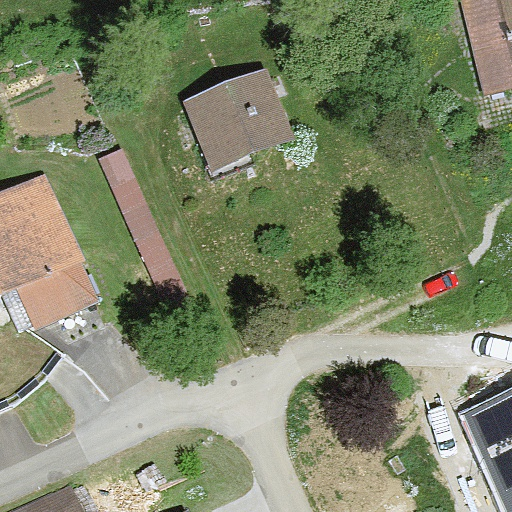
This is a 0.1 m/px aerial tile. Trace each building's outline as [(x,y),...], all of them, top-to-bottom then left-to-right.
[(511,0),(461,0),(485,108),(511,102),(511,101),(511,0)] [(184,116),(213,187),(295,154),(266,82),(184,116)] [(131,147),(109,157),(173,308),(195,299),(131,147)] [(90,302),(41,190),(0,207),(0,302),(14,335),(90,302)] [(0,329),(0,414),(10,411),(47,383),(61,360),(0,329)] [(511,398),(472,417),(511,505),(511,398)]
